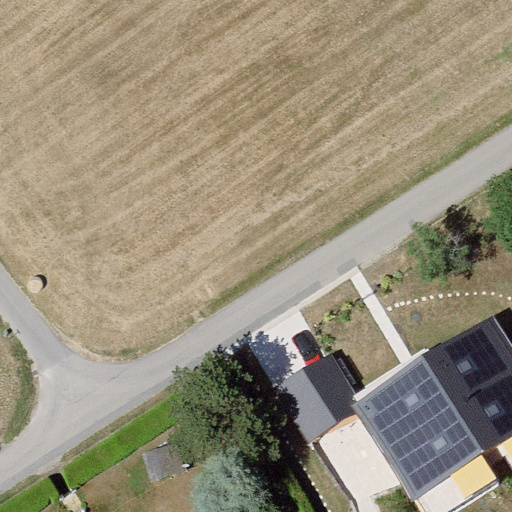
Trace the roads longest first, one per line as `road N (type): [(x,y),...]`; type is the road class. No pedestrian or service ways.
road 1 (residential): [(95,415),(511,150)]
road 2 (residential): [(95,415),(0,291)]
